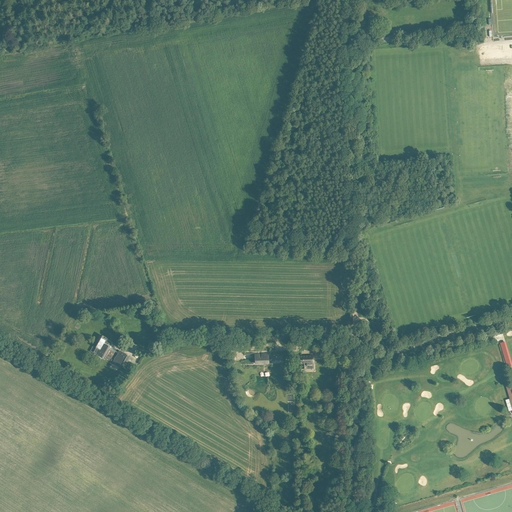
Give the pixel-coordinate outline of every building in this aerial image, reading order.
[(376,43),(393,42),(393,33),(376,34),(376,43)] [(511,45),(481,47),(482,58),(511,56),(511,45)] [(118,354),(112,363),(119,367),(126,354),(120,351),(118,353),(109,348),(112,342),(107,339),(105,337),(105,338),(103,337),(100,342),(99,342),(93,352),(103,358),(109,349),(118,354)] [(259,354),(255,354),(255,361),(255,363),(256,363),(256,364),(257,364),(257,363),(259,363),(260,363),(263,363),(266,363),(267,363),(268,363),(268,360),(268,354),(261,354),(261,359),(260,359),(259,354)] [(124,361),(123,363),(125,365),(127,362),(129,359),(132,361),(133,359),(127,355),(124,361)] [(313,356),(297,356),(298,364),(301,364),(302,369),(307,368),(306,366),(307,366),(307,364),(313,364),(314,364),(313,356)]
